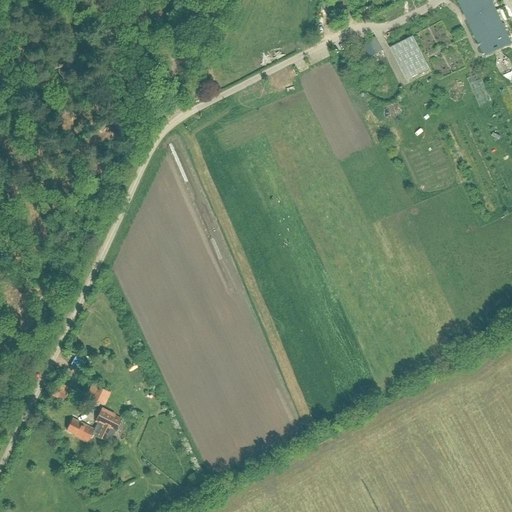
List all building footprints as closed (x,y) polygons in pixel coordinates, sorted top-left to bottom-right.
[(457,0),(484,56),(510,44),(488,0),(457,0)] [(368,7),(358,11),(361,17),(371,13),(368,7)] [(430,71),(414,39),(391,50),(407,83),(430,71)] [(360,45),(368,59),(377,54),(369,40),(360,45)] [(299,67),(303,77),(307,75),(303,65),(299,67)] [(101,404),(107,392),(97,388),(92,399),(101,404)] [(96,424),(93,430),(72,420),(66,431),(74,435),(73,436),(88,443),(91,435),(108,444),(120,420),(101,410),(94,423),(96,424)]
